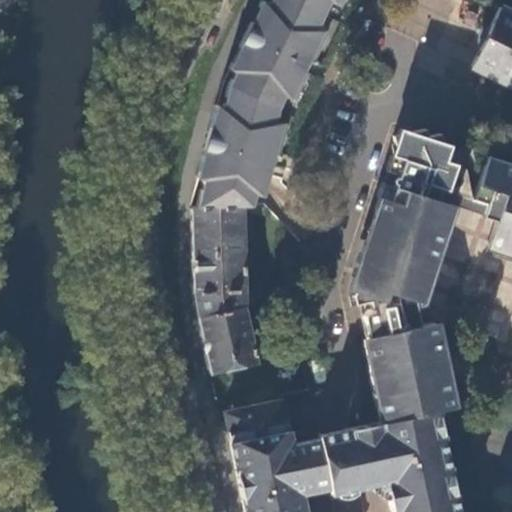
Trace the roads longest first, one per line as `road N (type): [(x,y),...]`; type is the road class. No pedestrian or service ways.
road 1 (residential): [(353,511),(311,287),(373,111),(421,91),(511,131)]
road 2 (primary): [(199,511),(153,283),(153,208),(180,83),(218,0)]
